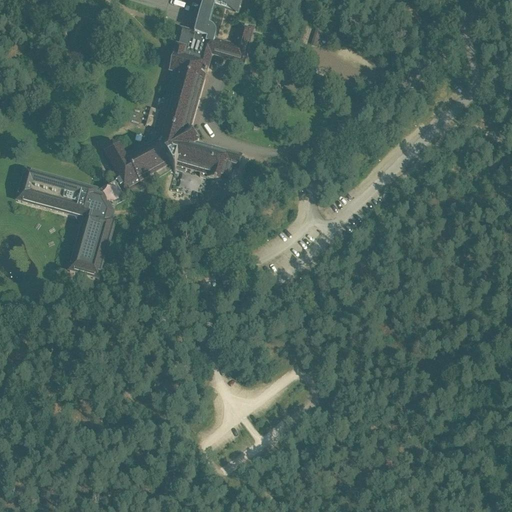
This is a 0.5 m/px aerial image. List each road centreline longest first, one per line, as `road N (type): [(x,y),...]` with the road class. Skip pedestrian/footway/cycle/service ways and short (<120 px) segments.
road 1 (track): [(271,511),(139,392),(86,295)]
road 2 (track): [(0,355),(28,308),(197,272)]
